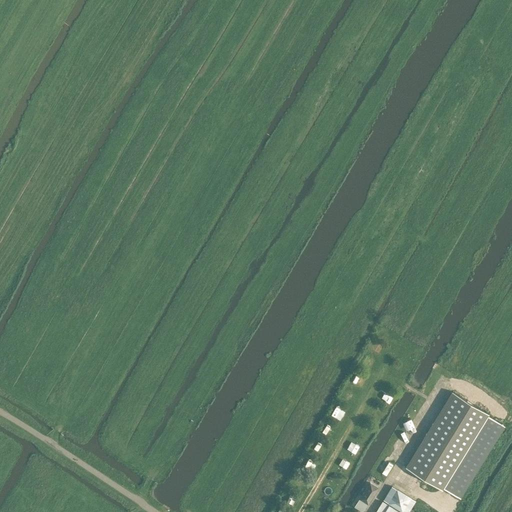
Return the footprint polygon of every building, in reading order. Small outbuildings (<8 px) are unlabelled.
[(360,372),(356,381),(365,386),(369,376),(360,372)] [(438,373),(432,382),(440,387),(446,378),(438,373)] [(348,396),(359,401),(363,391),(353,386),(348,396)] [(453,393),(406,468),(443,491),(444,489),(461,499),(505,427),(488,416),(489,415),(453,393)] [(347,418),(351,410),(343,405),(338,414),(347,418)] [(316,466),(318,460),(309,456),(307,463),(316,466)] [(298,472),(295,479),(305,484),(308,476),(298,472)] [(363,511),(379,490),(369,483),(353,508),(359,511),(363,511)] [(409,511),(416,502),(393,487),(384,501),(401,511),(409,511)] [(399,511),(383,502),(376,511),(399,511)]
